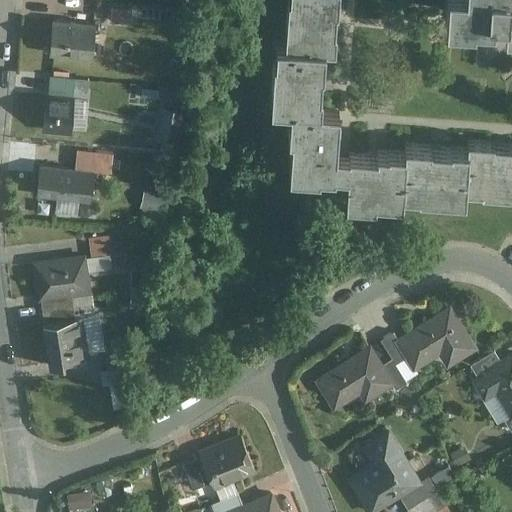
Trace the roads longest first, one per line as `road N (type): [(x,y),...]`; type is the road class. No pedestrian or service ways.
road 1 (residential): [(257,369),(418,272),(456,264),(511,283)]
road 2 (residential): [(17,481),(117,448),(257,369)]
road 3 (residential): [(257,369),(312,511)]
